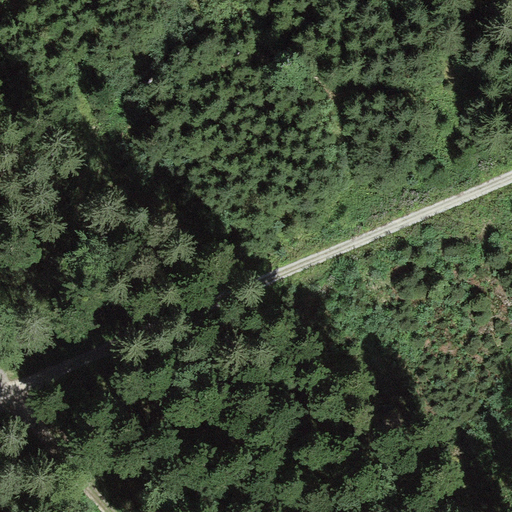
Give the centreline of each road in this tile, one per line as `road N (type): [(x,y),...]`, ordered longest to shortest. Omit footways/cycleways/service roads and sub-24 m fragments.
road 1 (track): [(511,179),(0,391)]
road 2 (track): [(116,511),(0,372)]
